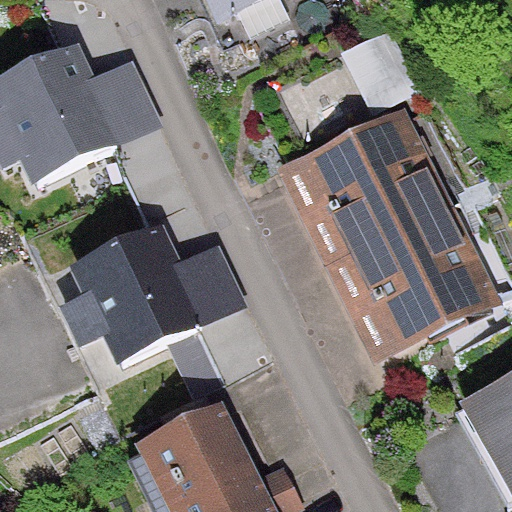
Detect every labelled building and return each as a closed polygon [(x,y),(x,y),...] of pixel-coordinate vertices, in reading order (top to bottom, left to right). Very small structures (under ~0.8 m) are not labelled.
[(206,0),(217,23),(239,13),(266,0),(206,0)] [(290,20),(281,0),(266,0),(239,13),(251,38),(290,20)] [(342,52),(373,115),(421,92),(390,28),(342,52)] [(96,77),(79,41),(0,77),(0,163),(2,168),(20,160),(32,185),(163,124),(132,60),(96,77)] [(280,169),(328,268),(454,207),(406,108),(280,169)] [(501,303),(454,207),(328,268),(375,364),(501,303)] [(163,222),(70,265),(84,294),(60,305),(80,347),(104,336),(117,366),(247,306),(219,244),(181,262),(163,222)] [(511,373),(461,401),(465,410),(511,495),(511,373)] [(142,454),(171,511),(238,511),(271,496),(262,477),(224,400),(137,443),(142,454)] [(511,508),(511,495),(465,410),(456,414),(511,509),(511,508)] [(171,511),(142,454),(128,461),(154,511),(171,511)] [(284,466),(262,477),(271,496),(279,511),(299,511),(305,509),(284,466)] [(279,511),(271,496),(238,511),(279,511)]
